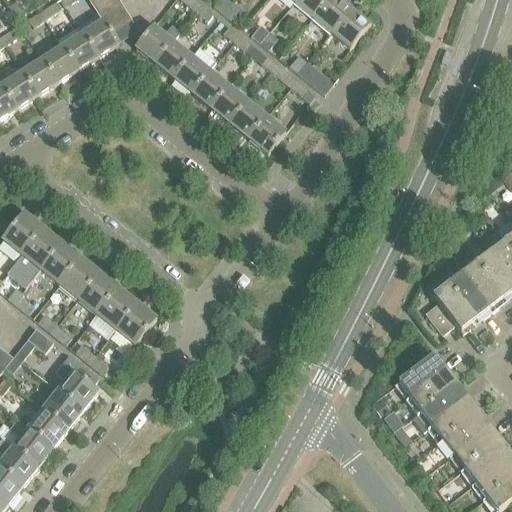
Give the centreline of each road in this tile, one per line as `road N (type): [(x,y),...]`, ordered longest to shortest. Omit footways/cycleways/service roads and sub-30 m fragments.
road 1 (secondary): [(306,410),(436,154),(495,0)]
road 2 (residential): [(13,162),(122,94),(281,219)]
road 3 (residential): [(281,219),(403,26),(394,0)]
road 4 (residential): [(207,317),(13,162)]
road 5 (residential): [(56,511),(207,317)]
road 6 (residential): [(389,511),(306,410)]
road 7 (residential): [(207,317),(281,219)]
